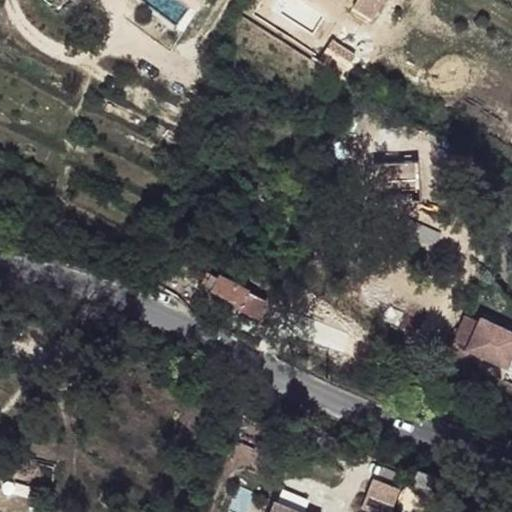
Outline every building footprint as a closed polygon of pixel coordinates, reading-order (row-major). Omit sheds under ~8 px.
[(295,21),(287,32),(302,41),(310,30),(295,21)] [(403,156),(367,156),(368,172),(383,172),(383,189),(413,188),(412,170),(404,171),(403,156)] [(155,270),(149,281),(176,293),(182,284),(155,270)] [(201,283),(208,288),(217,274),(208,270),(201,283)] [(208,288),(199,305),(219,315),(228,299),(240,303),(248,289),(217,274),(208,288)] [(176,293),(149,281),(146,286),(172,299),(176,293)] [(248,289),(240,303),(256,311),(264,298),(248,289)] [(511,367),(511,325),(462,308),(449,346),(511,367)] [(413,485),(412,490),(427,496),(429,490),(434,477),(418,471),(413,485)] [(361,500),(384,510),(392,487),(370,479),(361,500)] [(273,501),(268,511),(303,511),(273,501)]
